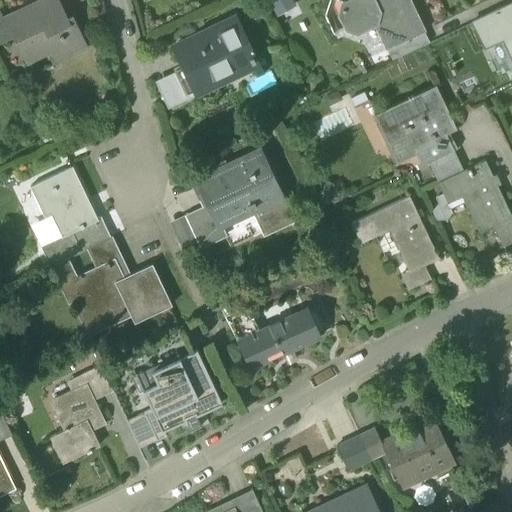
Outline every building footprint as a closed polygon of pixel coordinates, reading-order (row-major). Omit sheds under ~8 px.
[(25,46),(32,60),(49,51),(50,51),(50,50),(65,43),(70,53),(87,45),(73,15),(68,17),(59,0),(38,0),(42,7),(37,9),(35,5),(4,20),(13,37),(16,36),(21,48),(25,46)] [(293,0),(266,0),(276,17),(297,6),(293,0)] [(376,24),(388,49),(424,32),(408,0),(351,0),(343,4),(340,15),(347,29),(358,33),(376,24)] [(511,57),(511,2),(473,22),(485,47),(487,46),(503,38),(511,57)] [(2,14),(0,14),(0,43),(13,37),(4,20),(2,14)] [(187,72),(197,94),(228,79),(225,74),(255,60),(235,18),(175,46),(185,67),(187,72)] [(388,49),(393,60),(429,43),(424,32),(388,49)] [(511,57),(503,38),(487,46),(498,70),(511,63),(511,57)] [(50,51),(49,51),(53,61),(70,53),(65,43),(50,50),(50,51)] [(225,74),(228,79),(257,65),(255,60),(225,74)] [(158,85),(169,107),(197,94),(187,72),(158,85)] [(411,143),(422,166),(428,162),(454,150),(457,148),(453,140),(448,142),(445,135),(457,129),(436,86),(374,115),(392,152),(411,143)] [(338,88),(323,95),(328,107),(343,100),(338,88)] [(402,174),(422,166),(411,143),(392,152),(402,174)] [(428,162),(438,183),(463,171),(454,150),(428,162)] [(254,207),(266,232),(292,220),(259,151),(198,181),(209,204),(211,203),(220,224),(254,207)] [(462,196),(479,232),(493,226),(511,217),(511,215),(485,160),(463,171),(438,183),(443,193),(448,203),(462,196)] [(51,216),(61,236),(62,238),(73,233),(98,221),(98,220),(73,168),(31,188),(44,215),(46,218),(51,216)] [(448,203),(443,193),(435,197),(438,203),(432,211),(436,220),(447,220),(452,212),(448,203)] [(409,271),(410,273),(424,266),(439,259),(409,196),(352,224),(361,244),(389,230),(409,271)] [(186,215),(202,248),(226,236),(220,224),(211,203),(209,204),(186,215)] [(493,226),(503,247),(511,242),(511,214),(511,215),(511,217),(493,226)] [(29,222),(41,246),(55,239),(61,236),(51,216),(46,218),(44,215),(29,222)] [(77,242),(82,252),(87,249),(111,238),(101,218),(98,220),(98,221),(73,233),(77,242)] [(77,242),(73,233),(62,238),(61,236),(55,239),(41,246),(51,267),(68,258),(69,258),(64,248),(77,242)] [(72,303),(88,337),(109,327),(104,316),(126,306),(132,317),(135,324),(171,307),(151,266),(125,278),(116,260),(122,257),(112,237),(111,238),(87,249),(96,268),(77,277),(74,279),(83,298),(72,303)] [(68,304),(72,303),(83,298),(74,279),(77,277),(68,258),(51,267),(68,304)] [(401,275),(408,290),(431,279),(424,266),(410,273),(409,271),(401,275)] [(217,296),(227,315),(243,307),(233,288),(217,296)] [(104,316),(109,327),(132,317),(126,306),(104,316)] [(225,317),(237,342),(260,331),(253,318),(252,318),(252,317),(251,318),(245,306),(243,307),(227,315),(225,317)] [(237,342),(251,369),(269,362),(321,337),(308,309),(260,331),(237,342)] [(144,414),(157,441),(166,436),(164,432),(187,422),(186,419),(195,415),(196,418),(197,417),(223,405),(197,351),(152,372),(166,403),(144,413),(144,414)] [(87,384),(95,401),(113,392),(101,367),(81,376),(86,385),(87,384)] [(67,383),(72,392),(86,385),(81,376),(67,383)] [(51,438),(63,464),(87,453),(88,454),(92,453),(91,451),(100,447),(92,431),(90,426),(104,420),(95,401),(87,384),(86,385),(72,392),(54,400),(68,430),(51,438)] [(0,441),(13,436),(1,411),(0,410),(0,441)] [(127,422),(140,449),(157,441),(144,414),(127,422)] [(385,453),(402,488),(455,463),(432,414),(408,425),(410,429),(382,443),(380,443),(385,453)] [(187,422),(191,432),(201,427),(197,417),(196,418),(195,415),(186,419),(187,422)] [(90,426),(92,431),(106,424),(104,420),(90,426)] [(375,429),(359,437),(371,460),(385,453),(380,443),(382,443),(375,429)] [(348,471),(371,460),(359,437),(337,448),(348,471)] [(0,495),(13,489),(0,460),(0,495)] [(322,511),(379,511),(367,484),(321,506),(323,511),(322,511)] [(233,504),(236,511),(262,511),(253,491),(231,502),(233,504)] [(206,511),(216,511),(233,504),(231,502),(231,500),(206,511)]
